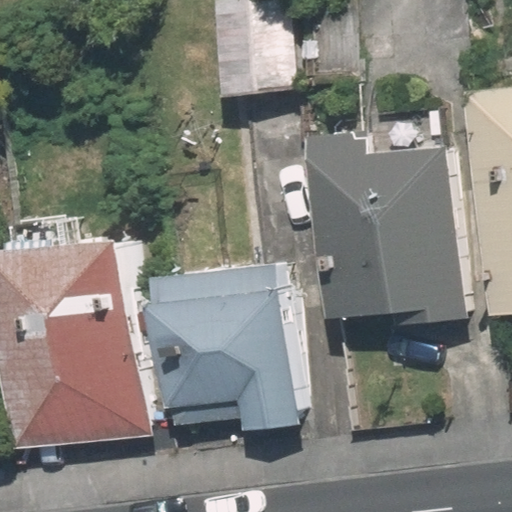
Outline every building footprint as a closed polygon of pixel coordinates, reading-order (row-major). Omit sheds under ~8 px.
[(223,0),(232,91),(308,83),(300,0),(223,0)] [(511,83),(487,87),(509,309),(511,308),(511,83)] [(330,130),(348,313),(411,307),(412,318),(481,311),(464,138),(388,145),(386,125),(330,130)] [(222,264),(217,212),(180,216),(187,291),(181,291),(192,399),(196,399),(198,422),(264,415),(265,424),(322,418),(308,279),(304,279),(302,255),(222,264)] [(156,227),(15,239),(33,442),(174,430),(156,227)]
